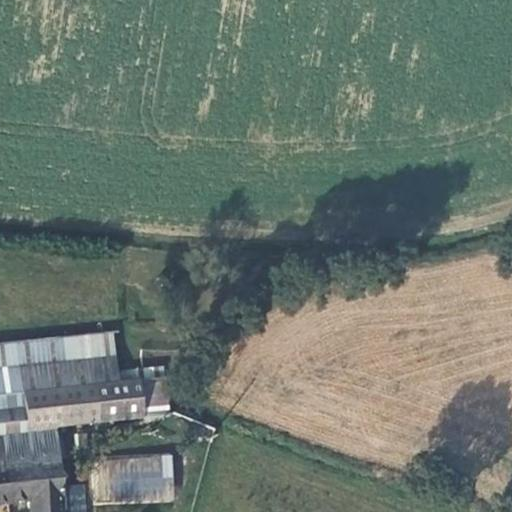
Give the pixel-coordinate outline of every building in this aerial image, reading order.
[(158,354),(155,331),(0,348),(0,370),(16,369),(158,354)] [(166,415),(162,392),(158,354),(16,369),(20,406),(24,429),(166,415)] [(0,407),(20,406),(16,369),(0,370),(0,407)] [(0,436),(24,433),(24,429),(20,406),(0,407),(0,436)] [(51,430),(24,433),(0,436),(0,467),(4,467),(55,461),(51,430)] [(95,502),(173,503),(173,457),(95,456),(95,502)] [(61,511),(55,461),(4,467),(9,505),(27,503),(28,511),(61,511)] [(0,505),(9,505),(4,467),(0,467),(0,505)]
